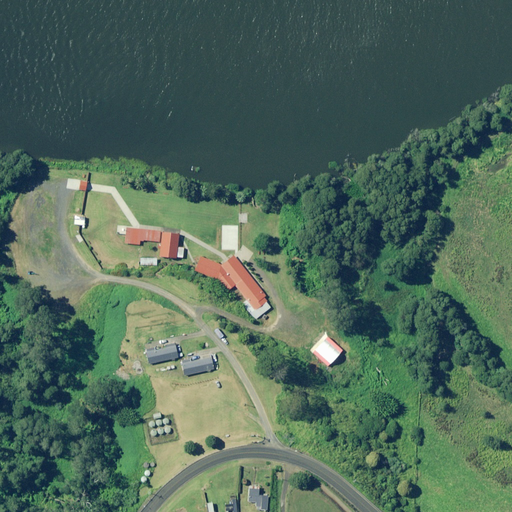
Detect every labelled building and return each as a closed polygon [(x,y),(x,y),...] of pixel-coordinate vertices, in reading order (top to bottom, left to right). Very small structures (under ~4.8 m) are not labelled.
[(161,231),(127,228),(126,236),(131,236),(131,244),(140,245),(140,240),(160,242),(161,231)] [(179,234),(163,233),(160,257),(183,259),(184,248),(178,248),(179,234)] [(266,296),(234,256),(222,265),(201,256),(196,270),(215,277),(227,292),(235,285),(260,316),(272,307),(264,298),(266,296)] [(166,346),(166,348),(156,351),(155,347),(146,349),(149,364),(178,358),(175,344),(166,346)] [(214,369),(211,358),(182,364),(185,376),(214,369)] [(259,488),(250,487),(248,502),(257,503),(256,510),(267,511),(268,495),(259,494),(259,488)]
